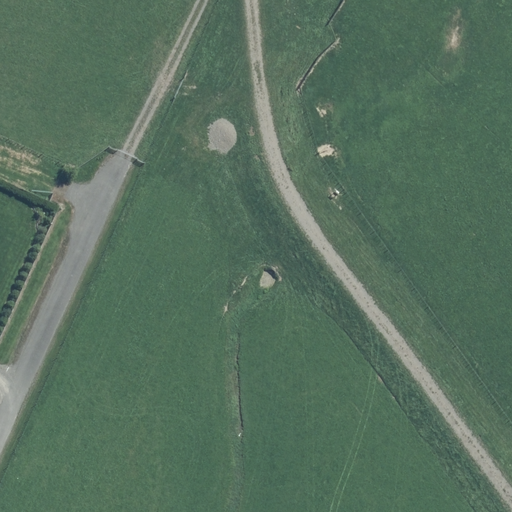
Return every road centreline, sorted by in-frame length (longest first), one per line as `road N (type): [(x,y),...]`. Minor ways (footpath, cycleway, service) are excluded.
road 1 (track): [(507,511),(294,211),(256,0)]
road 2 (unclassified): [(0,428),(124,156)]
road 3 (track): [(124,156),(200,0)]
